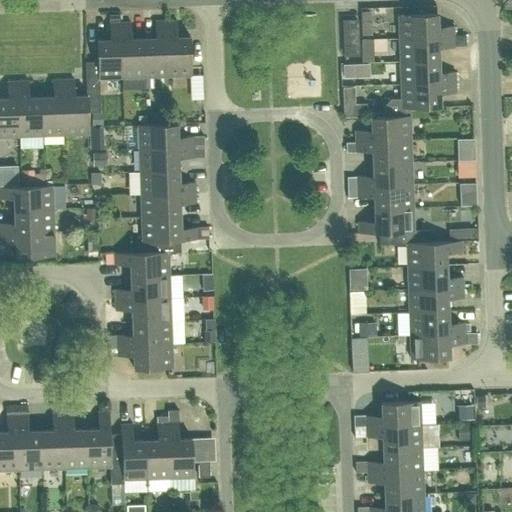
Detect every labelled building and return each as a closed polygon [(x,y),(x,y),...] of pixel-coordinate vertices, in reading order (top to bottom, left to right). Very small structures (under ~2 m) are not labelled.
[(437,26),(437,13),(398,14),(399,38),(454,36),(453,26),(437,26)] [(177,36),(176,20),(165,21),(167,76),(191,75),(190,36),(177,36)] [(344,54),(358,54),(357,20),(343,20),(344,54)] [(154,21),(155,37),(143,38),(144,77),(167,76),(165,21),(154,21)] [(120,22),(109,23),(110,39),(96,39),(97,61),(85,61),(86,87),(99,86),(99,78),(122,77),(120,22)] [(131,38),(131,22),(120,22),(122,77),(144,77),(143,38),(131,38)] [(399,61),(438,60),(438,48),(454,47),(454,36),(399,38),(399,61)] [(400,84),(455,82),(455,71),(439,72),(438,60),(399,61),(400,84)] [(63,79),(52,80),(53,96),(40,96),(42,135),(65,135),(63,79)] [(88,112),(100,111),(99,86),(86,87),(86,95),(74,95),(74,79),(63,79),(65,135),(88,134),(88,112)] [(0,97),(0,136),(19,136),(17,81),(6,81),(7,97),(0,97)] [(28,97),(28,81),(17,81),(19,136),(42,135),(40,96),(28,97)] [(401,99),(391,99),(384,107),(384,116),(405,115),(405,107),(440,106),(440,93),(456,93),(455,82),(400,84),(401,99)] [(344,105),(344,116),(366,115),(366,104),(344,105)] [(371,129),(355,130),(355,141),(410,139),(409,115),(405,115),(384,116),(371,116),(371,129)] [(193,147),(193,136),(177,136),(177,123),(138,125),(138,148),(193,147)] [(193,147),(204,146),(204,135),(193,136),(193,147)] [(356,152),(372,151),(372,163),(411,162),(410,139),(355,141),(356,152)] [(204,146),(193,147),(194,157),(204,157),(204,146)] [(178,170),(178,158),(194,157),(193,147),(138,148),(139,171),(178,170)] [(372,175),(356,176),(357,186),(412,184),(411,162),(372,163),(372,175)] [(195,181),(179,182),(178,170),(139,171),(140,194),(195,192),(195,181)] [(348,187),(357,186),(356,176),(347,176),(348,187)] [(357,197),(373,197),(374,208),(413,207),(412,184),(357,186),(357,197)] [(52,209),(52,185),(0,186),(0,198),(13,198),(13,210),(52,209)] [(357,186),(348,187),(348,197),(357,197),(357,186)] [(180,216),(179,204),(195,203),(195,192),(140,194),(141,217),(180,216)] [(379,244),(406,243),(410,243),(409,230),(413,230),(413,207),(374,208),(374,220),(358,221),(358,233),(378,232),(379,244)] [(86,208),(86,218),(98,218),(97,208),(86,208)] [(13,210),(14,222),(0,222),(0,233),(53,232),(52,209),(13,210)] [(142,240),(129,240),(130,252),(155,251),(155,240),(180,239),(197,239),(196,227),(180,227),(180,216),(141,217),(142,240)] [(196,227),(197,239),(208,238),(208,226),(196,227)] [(461,252),(461,240),(429,241),(429,229),(413,230),(409,230),(410,243),(406,243),(407,266),(446,265),(445,253),(461,252)] [(88,231),(88,243),(98,243),(98,231),(88,231)] [(0,244),(15,244),(15,257),(54,255),(53,232),(0,233),(0,244)] [(169,275),(168,252),(180,252),(180,239),(155,240),(155,251),(130,252),(113,253),(113,265),(129,264),(130,276),(169,275)] [(462,276),(446,277),(446,265),(407,266),(408,289),(463,287),(462,276)] [(210,273),(203,273),(203,288),(210,288),(213,288),(212,273),(210,273)] [(130,276),(130,288),(114,289),(115,300),(170,298),(169,275),(130,276)] [(365,279),(349,280),(349,290),(366,289),(365,279)] [(447,298),(463,298),(463,287),(408,289),(408,312),(447,310),(447,298)] [(115,300),(115,310),(131,310),(132,322),(171,320),(170,298),(115,300)] [(195,310),(196,335),(206,335),(206,310),(195,310)] [(464,322),(448,322),(447,310),(408,312),(409,335),(464,333),(464,322)] [(132,322),(132,334),(116,334),(116,335),(116,345),(171,343),(171,320),(132,322)] [(376,321),(358,322),(359,335),(377,334),(376,321)] [(476,332),(464,332),(464,333),(465,343),(477,343),(476,332)] [(409,335),(410,358),(449,357),(449,344),(465,343),(464,333),(409,335)] [(108,335),(108,345),(116,345),(116,335),(108,335)] [(360,337),(350,338),(351,348),(361,347),(360,337)] [(133,355),(133,368),(172,367),(171,343),(116,345),(117,356),(133,355)] [(117,356),(116,345),(108,345),(109,356),(117,356)] [(381,415),(365,415),(365,426),(420,424),(420,400),(381,402),(381,415)] [(51,404),(51,413),(62,413),(61,403),(51,404)] [(6,415),(16,415),(16,405),(5,406),(6,415)] [(26,405),(16,405),(16,415),(26,414),(26,405)] [(166,408),(167,415),(167,423),(178,422),(177,408),(166,408)] [(87,467),(109,466),(110,484),(124,483),(123,479),(122,479),(122,458),(110,458),(109,433),(109,411),(97,412),(97,428),(85,428),(87,467)] [(51,413),(52,429),(39,430),(41,469),(64,468),(62,413),(51,413)] [(73,429),(73,413),(62,413),(64,468),(87,467),(85,428),(73,429)] [(16,415),(18,470),(41,469),(39,430),(28,430),(27,414),(26,414),(16,415)] [(0,431),(0,470),(18,470),(16,415),(6,415),(6,431),(0,431)] [(353,416),(354,427),(365,426),(365,415),(353,416)] [(169,477),(193,477),(191,438),(178,438),(178,422),(167,423),(169,477)] [(156,423),(157,439),(145,439),(146,478),(169,477),(167,423),(156,423)] [(120,424),(121,433),(109,433),(110,458),(122,458),(122,479),(123,479),(146,478),(145,439),(133,440),(132,424),(120,424)] [(366,437),(382,436),(382,448),(421,447),(420,424),(365,426),(366,437)] [(366,437),(365,426),(354,427),(354,437),(366,437)] [(467,444),(468,459),(481,458),(480,443),(467,444)] [(382,448),(383,460),(367,461),(367,472),(422,470),(421,447),(382,448)] [(209,476),(209,461),(198,461),(199,477),(209,476)] [(355,472),(367,472),(367,461),(355,461),(355,472)] [(367,483),(383,482),(384,494),(423,492),(422,470),(367,472),(367,483)] [(384,494),(384,506),(368,507),(368,511),(423,511),(423,492),(384,494)]
